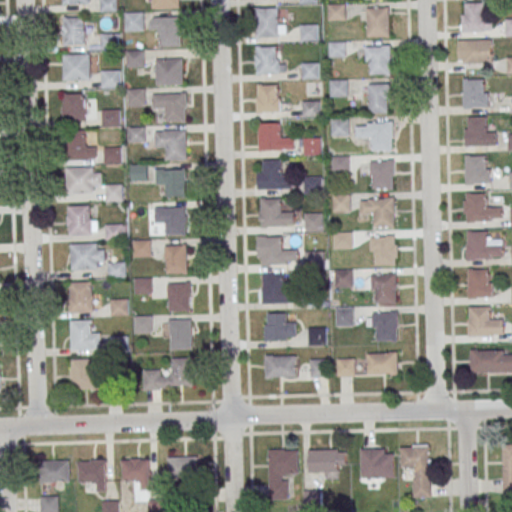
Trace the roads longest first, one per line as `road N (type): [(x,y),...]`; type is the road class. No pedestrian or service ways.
road 1 (residential): [(511,408),(0,426)]
road 2 (residential): [(232,511),(217,0)]
road 3 (residential): [(37,425),(22,0)]
road 4 (residential): [(437,410),(424,0)]
